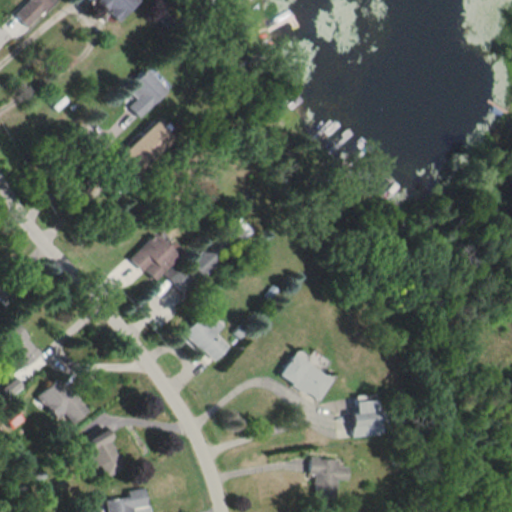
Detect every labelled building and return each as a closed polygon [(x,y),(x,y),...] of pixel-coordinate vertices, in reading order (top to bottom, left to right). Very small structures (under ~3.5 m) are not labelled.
[(24,0),(12,11),(25,24),(51,0),(24,0)] [(95,0),(115,19),(133,0),(95,0)] [(163,89),(143,68),(127,84),(136,94),(125,105),(136,116),(163,89)] [(132,173),(169,138),(151,120),(115,155),(132,173)] [(250,228),(234,212),(182,261),(198,277),(250,228)] [(177,254),(153,230),(126,256),(150,280),(177,254)] [(178,290),(192,278),(179,263),(165,275),(178,290)] [(197,316),(180,332),(210,361),(226,345),(210,330),(215,325),(208,317),(203,322),(197,316)] [(0,330),(0,340),(23,365),(38,351),(10,321),(0,330)] [(314,400),(329,379),(291,353),(276,374),(314,400)] [(34,396),(64,428),(85,409),(55,376),(34,396)] [(348,412),(349,435),(382,433),(381,410),(374,410),(373,393),(353,394),(354,412),(348,412)] [(77,439),(96,479),(121,467),(102,427),(77,439)] [(336,459),(311,457),(308,498),(332,500),(334,479),(345,479),(346,465),(335,465),(336,459)] [(122,489),(123,496),(102,497),(103,511),(129,511),(129,507),(142,506),(141,488),(122,489)]
